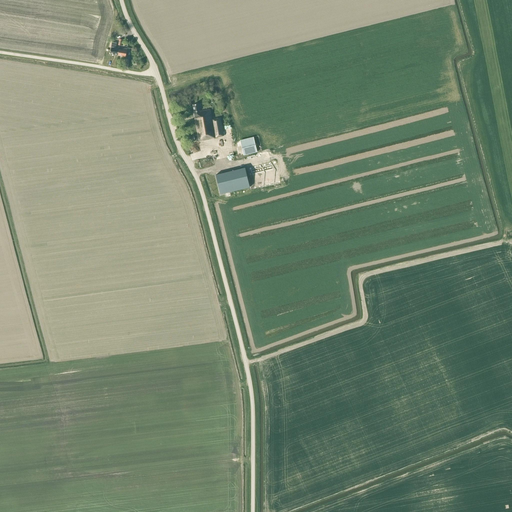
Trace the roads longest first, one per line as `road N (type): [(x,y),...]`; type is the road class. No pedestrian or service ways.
road 1 (unclassified): [(252,511),(245,362),(203,196),(173,137),(155,71)]
road 2 (unclassified): [(155,71),(0,52)]
